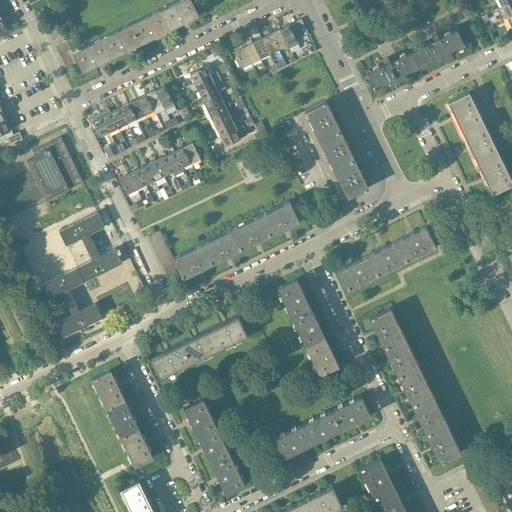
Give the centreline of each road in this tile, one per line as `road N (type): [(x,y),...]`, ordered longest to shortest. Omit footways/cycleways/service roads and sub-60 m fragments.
road 1 (residential): [(71,105),(285,0)]
road 2 (residential): [(171,313),(71,105)]
road 3 (residential): [(394,427),(307,246)]
road 4 (residential): [(394,427),(219,511)]
road 5 (residential): [(171,313),(307,246)]
road 6 (residential): [(181,466),(119,338)]
road 7 (residential): [(507,302),(445,178)]
road 8 (residential): [(0,397),(119,338)]
road 9 (residential): [(363,115),(304,0)]
